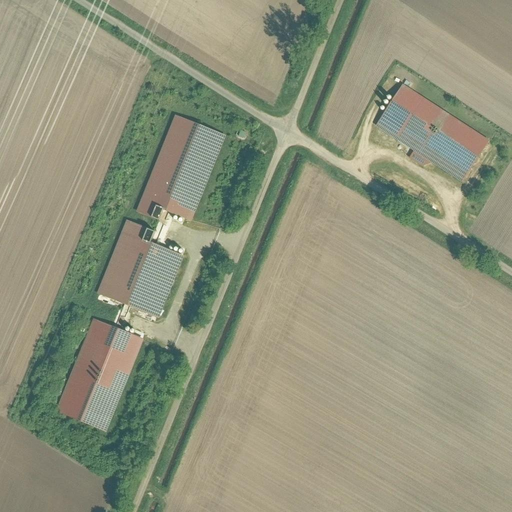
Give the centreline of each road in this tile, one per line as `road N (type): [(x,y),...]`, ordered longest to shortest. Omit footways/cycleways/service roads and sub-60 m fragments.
road 1 (track): [(137,511),(346,0)]
road 2 (track): [(511,270),(86,0)]
